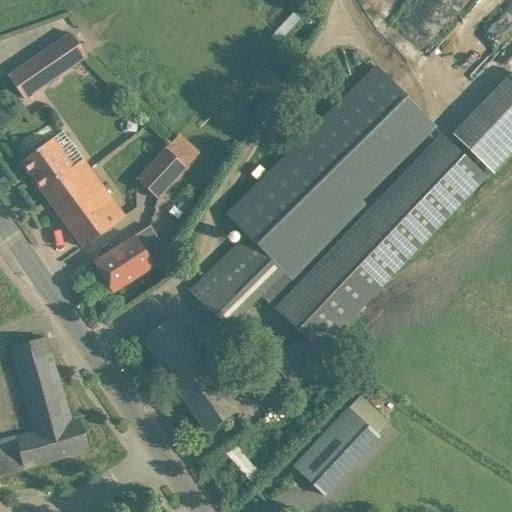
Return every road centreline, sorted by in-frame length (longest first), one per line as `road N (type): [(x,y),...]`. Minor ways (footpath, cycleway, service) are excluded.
road 1 (track): [(336,0),(339,12),(226,191),(209,245),(187,273),(92,350)]
road 2 (secondary): [(159,448),(0,217)]
road 3 (residential): [(0,508),(72,495),(159,448)]
